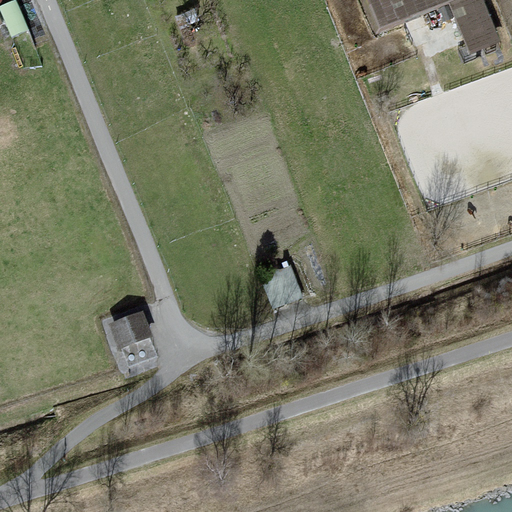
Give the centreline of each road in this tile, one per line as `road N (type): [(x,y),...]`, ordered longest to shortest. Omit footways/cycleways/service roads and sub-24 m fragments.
road 1 (track): [(0,499),(511,334)]
road 2 (residential): [(43,0),(184,356)]
road 3 (residential): [(184,356),(511,253)]
road 4 (residential): [(184,356),(22,492)]
